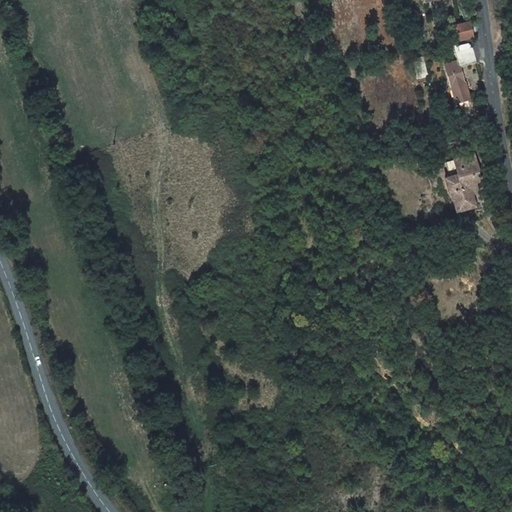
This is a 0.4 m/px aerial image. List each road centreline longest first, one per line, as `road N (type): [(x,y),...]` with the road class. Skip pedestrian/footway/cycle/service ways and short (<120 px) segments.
road 1 (tertiary): [(0,260),(58,429),(109,511)]
road 2 (tertiary): [(488,0),(511,156)]
